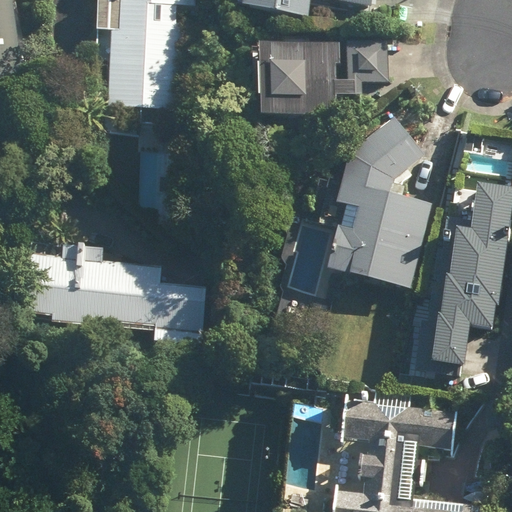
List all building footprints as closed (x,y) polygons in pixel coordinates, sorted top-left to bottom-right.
[(0,0),(0,99),(25,96),(14,0),(0,0)] [(98,0),(97,33),(106,34),(103,107),(184,110),(188,0),(98,0)] [(315,1),(382,9),(382,0),(245,0),(245,12),(313,20),(315,1)] [(256,115),(338,115),(338,100),(366,100),(366,83),(388,84),(388,37),(350,37),(350,52),(256,51),(256,115)] [(410,291),(432,205),(406,200),(408,189),(396,187),(425,157),(391,121),(363,148),(336,207),(347,210),(342,228),(340,228),(329,270),(410,291)] [(511,174),(450,168),(439,281),(474,285),(473,299),(503,301),(511,237),(511,174)] [(111,262),(112,250),(67,247),(66,260),(24,257),(19,334),(199,344),(203,288),(162,286),(163,266),(111,262)] [(486,348),(437,343),(432,388),(482,393),(486,348)] [(460,416),(346,405),(342,443),(369,445),(365,498),(337,495),(335,511),(494,511),(495,508),(420,501),(424,452),(457,455),(460,416)]
